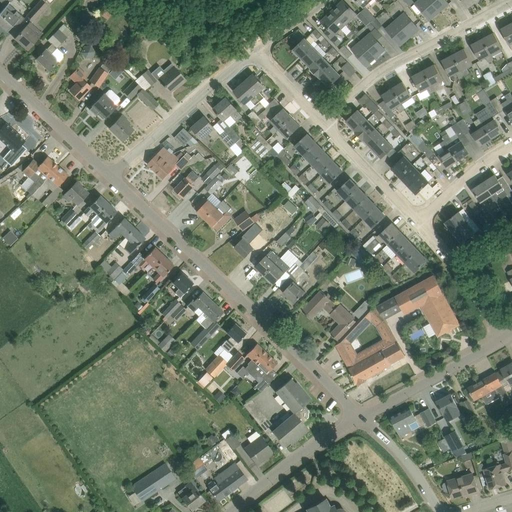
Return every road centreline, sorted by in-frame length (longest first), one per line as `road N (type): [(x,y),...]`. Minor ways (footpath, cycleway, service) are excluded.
road 1 (unclassified): [(362,416),(108,174)]
road 2 (unclassified): [(324,123),(368,79),(511,1)]
road 3 (unclassified): [(108,174),(255,50)]
road 4 (tertiary): [(362,416),(504,337)]
road 5 (tertiary): [(231,511),(362,416)]
road 6 (unclassified): [(108,174),(0,71)]
road 7 (unclassified): [(504,337),(417,222)]
road 8 (unclassified): [(417,222),(324,123)]
road 9 (unclassified): [(440,511),(395,447),(362,416)]
road 10 (unclassified): [(417,222),(511,146)]
